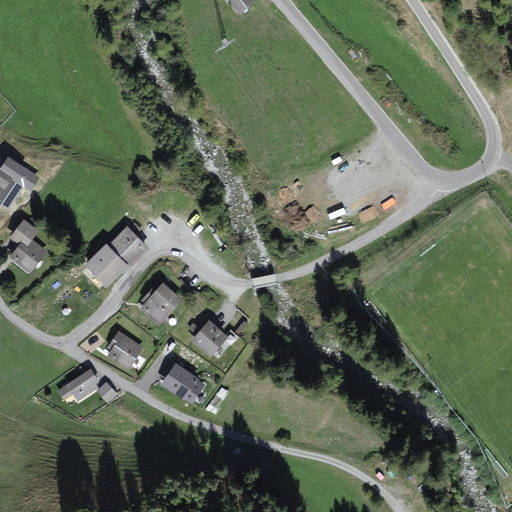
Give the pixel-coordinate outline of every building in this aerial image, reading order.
[(253,0),(252,0),(230,0),(240,11),(253,0)] [(0,202),(10,208),(23,185),(28,188),(36,173),(6,157),(0,168),(0,183),(2,184),(0,187),(0,202)] [(38,230),(25,219),(12,235),(22,243),(12,255),(30,270),(46,250),(31,238),(38,230)] [(148,246),(128,226),(108,245),(106,243),(87,262),(109,284),(148,246)] [(181,298),(164,282),(142,306),(159,322),(181,298)] [(211,353),(226,335),(209,320),(193,338),(211,353)] [(142,346),(119,331),(107,349),(111,352),(109,354),(128,367),(142,346)] [(205,382),(176,362),(163,382),(191,401),(205,382)] [(98,379),(91,368),(60,390),(65,398),(74,392),(79,398),(98,385),(95,381),(98,379)] [(116,393),(107,382),(99,389),(108,400),(116,393)]
